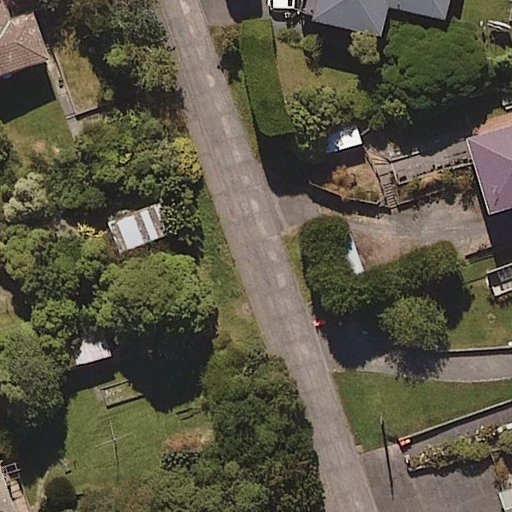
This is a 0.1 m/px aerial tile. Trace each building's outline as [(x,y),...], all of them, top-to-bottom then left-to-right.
[(12,17),(6,0),(0,0),(0,72),(50,57),(36,10),(12,17)] [(449,0),(315,0),(312,12),(382,31),(390,0),(393,0),(446,14),(449,0)] [(511,120),(468,133),(489,204),(511,197),(511,120)] [(174,231),(164,198),(112,214),(122,246),(174,231)] [(371,278),(352,231),(333,239),(352,286),(371,278)] [(0,511),(17,511),(0,459),(0,511)] [(511,511),(511,486),(500,490),(506,511),(511,511)]
